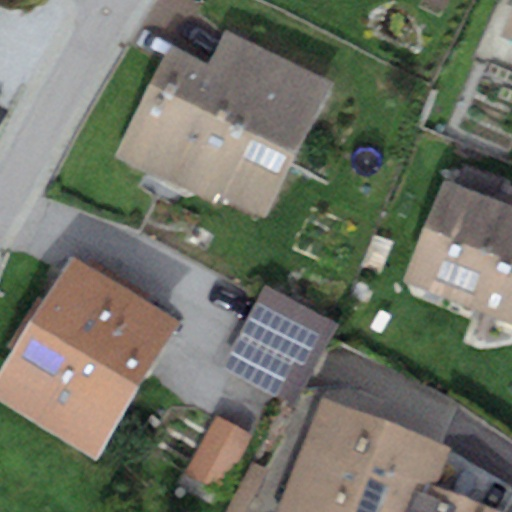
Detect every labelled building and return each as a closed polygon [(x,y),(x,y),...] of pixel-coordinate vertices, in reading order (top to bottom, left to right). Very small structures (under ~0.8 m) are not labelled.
[(511,0),(507,0),(488,50),(511,59),(511,0)] [(200,68),(163,48),(108,148),(245,222),(321,83),(222,29),(200,68)] [(511,324),(511,217),(437,185),(393,286),(507,336),(511,324)] [(0,412),(32,432),(114,298),(60,265),(0,363),(0,412)] [(335,333),(259,290),(214,369),(289,412),(335,333)] [(114,298),(32,432),(86,465),(168,331),(114,298)] [(347,511),(378,436),(318,411),(276,511),(347,511)] [(249,440),(212,420),(181,477),(218,497),(249,440)] [(439,461),(378,436),(347,511),(417,511),(426,493),(439,461)] [(471,511),(426,493),(417,511),(471,511)]
